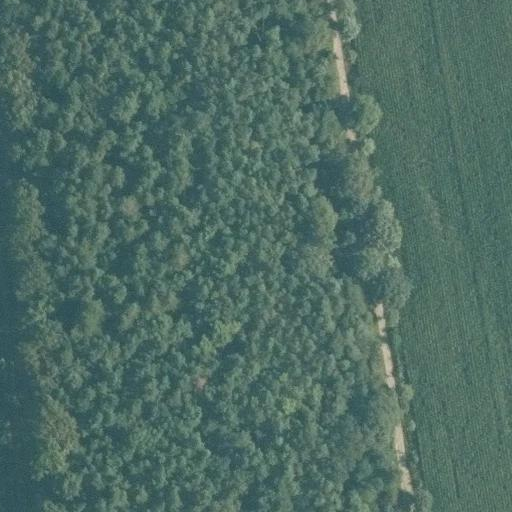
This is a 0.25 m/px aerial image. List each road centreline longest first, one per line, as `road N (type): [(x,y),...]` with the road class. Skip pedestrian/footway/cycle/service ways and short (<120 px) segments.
road 1 (track): [(405,511),(319,0)]
road 2 (unclassified): [(40,511),(0,34)]
